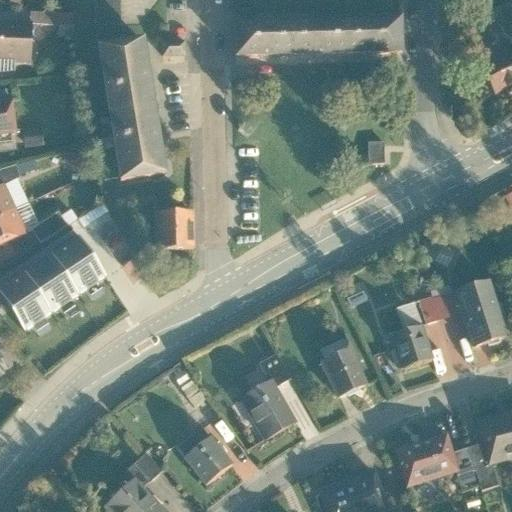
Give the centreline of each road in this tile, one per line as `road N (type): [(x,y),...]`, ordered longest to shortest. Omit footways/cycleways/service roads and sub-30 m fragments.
road 1 (residential): [(511,376),(363,429),(231,511)]
road 2 (residential): [(220,299),(208,0)]
road 3 (tertiary): [(220,299),(77,392),(0,475)]
road 4 (tertiary): [(427,190),(220,299)]
road 5 (residential): [(427,190),(419,0)]
